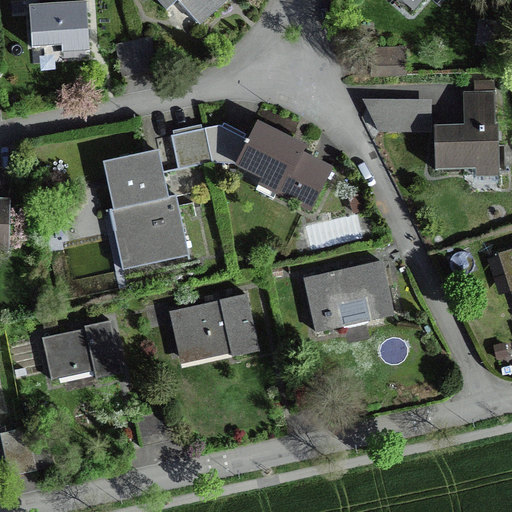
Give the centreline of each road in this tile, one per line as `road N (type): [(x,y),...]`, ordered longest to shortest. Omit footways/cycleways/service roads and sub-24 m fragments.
road 1 (residential): [(489,411),(4,511)]
road 2 (residential): [(489,411),(367,160),(335,119)]
road 3 (residential): [(230,85),(0,132)]
road 4 (residential): [(335,119),(315,26),(303,12),(277,12),(230,85)]
